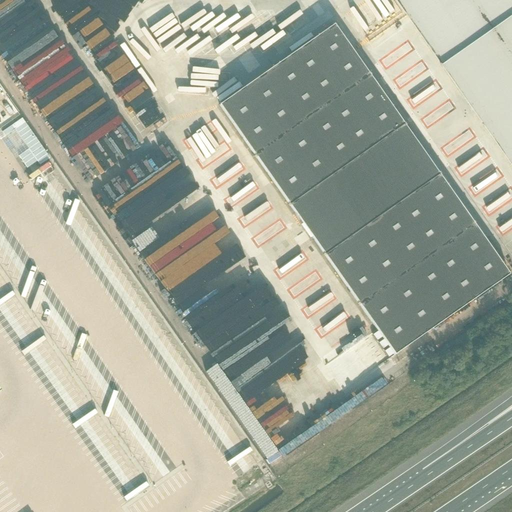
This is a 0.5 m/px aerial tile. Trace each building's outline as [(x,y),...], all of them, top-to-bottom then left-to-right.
[(0,0),(0,21),(26,5),(22,0),(0,0)] [(511,0),(396,0),(511,165),(511,0)] [(219,105),(225,114),(394,355),(509,275),(502,264),(450,191),(334,25),(219,105)] [(61,146),(69,159),(96,142),(98,142),(97,137),(111,128),(110,118),(109,118),(106,118),(82,133),(79,128),(67,129),(67,125),(90,110),(89,101),(100,94),(86,73),(87,75),(75,57),(59,68),(56,63),(51,63),(20,83),(20,87),(62,152),(61,146)] [(77,165),(84,174),(91,168),(84,159),(77,165)]
